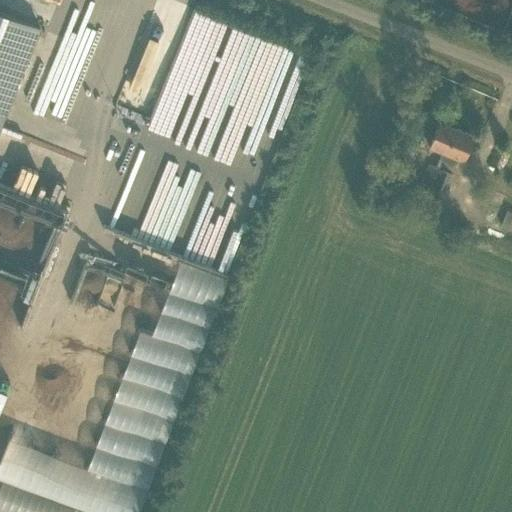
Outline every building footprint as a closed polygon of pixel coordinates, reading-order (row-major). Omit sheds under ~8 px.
[(264,178),(308,51),(186,9),(145,129),(176,139),(174,145),(201,154),(200,157),(264,178)] [(0,10),(0,125),(39,26),(0,10)] [(117,115),(126,121),(122,129),(135,136),(145,118),(122,106),(117,115)] [(511,134),(509,134),(496,165),(511,170),(511,134)] [(449,153),(427,207),(455,218),(477,164),(449,153)] [(158,160),(134,222),(124,219),(119,232),(147,242),(175,166),(158,160)] [(390,175),(390,179),(393,183),(398,184),(401,181),(402,176),(399,172),(394,172),(390,175)] [(481,187),(476,198),(500,208),(505,197),(481,187)] [(511,212),(508,211),(501,226),(509,229),(511,224),(511,223),(511,212)] [(63,511),(66,506),(84,511),(131,511),(215,271),(169,255),(142,332),(127,327),(79,462),(0,434),(0,511),(63,511)] [(69,293),(93,300),(103,267),(78,260),(69,293)]
